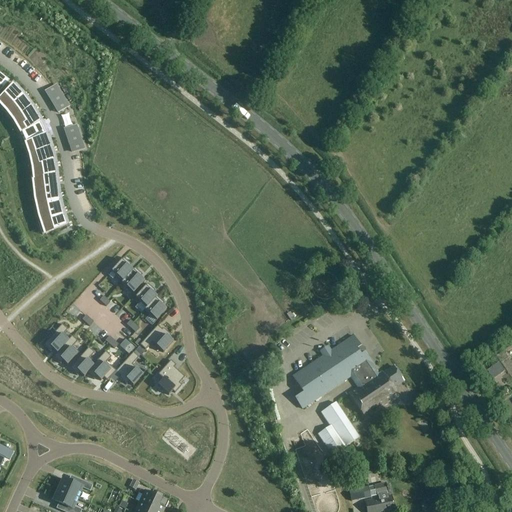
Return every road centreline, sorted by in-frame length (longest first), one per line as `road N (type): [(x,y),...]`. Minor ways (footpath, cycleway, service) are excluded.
road 1 (secondary): [(511,463),(319,182),(259,124),(98,0)]
road 2 (residential): [(0,57),(50,116),(78,214),(141,249),(172,282),(191,355),(212,393)]
road 3 (residential): [(212,393),(162,413),(75,391),(40,366),(0,319)]
road 4 (residential): [(199,504),(96,450),(62,448)]
